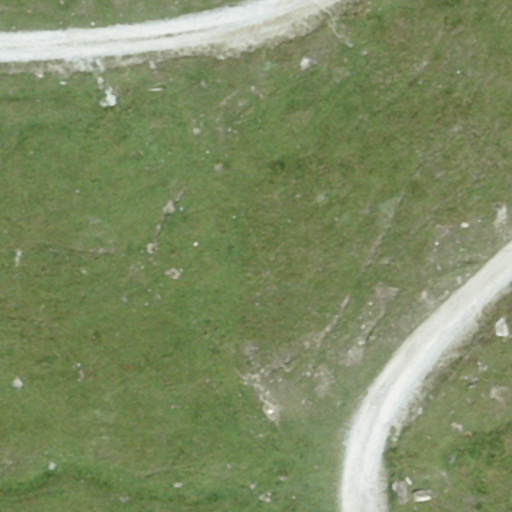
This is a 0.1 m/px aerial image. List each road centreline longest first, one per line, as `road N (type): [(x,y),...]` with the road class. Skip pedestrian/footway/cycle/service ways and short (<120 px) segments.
road 1 (track): [(511,261),(440,327),(383,400),(362,461),(360,511)]
road 2 (track): [(0,45),(148,35),(295,0)]
